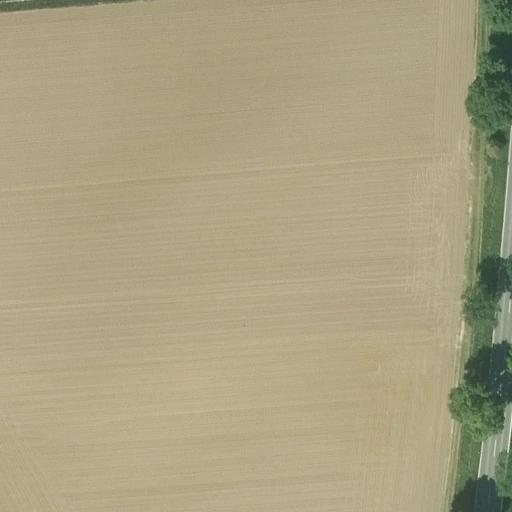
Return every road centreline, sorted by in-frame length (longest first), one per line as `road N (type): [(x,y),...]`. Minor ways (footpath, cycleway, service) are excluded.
road 1 (track): [(488,0),(445,511)]
road 2 (secondary): [(487,511),(511,268)]
